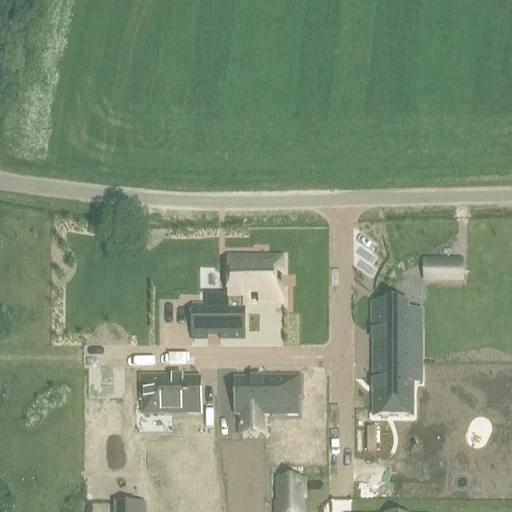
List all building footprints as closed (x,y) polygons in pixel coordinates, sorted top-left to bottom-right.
[(246,269),(248,281),(273,278),(272,266),(246,269)] [(442,266),(417,267),(417,282),(442,281),(442,266)] [(206,284),(206,310),(265,311),(265,284),(206,284)] [(365,336),(365,368),(423,368),(425,336),(365,336)] [(365,368),(365,398),(423,398),(423,368),(365,368)] [(141,398),(140,441),(205,441),(205,398),(141,398)] [(206,398),(205,441),(276,441),(275,398),(206,398)]
